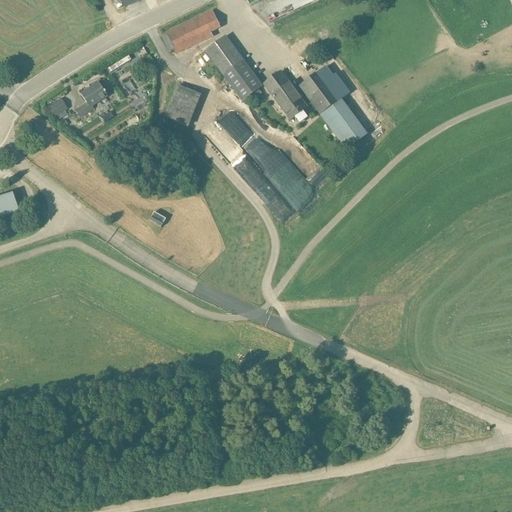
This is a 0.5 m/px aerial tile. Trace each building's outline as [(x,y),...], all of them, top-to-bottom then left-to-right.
[(212,13),(204,17),(211,32),(220,27),(212,13)] [(204,17),(167,34),(175,51),(193,43),(212,34),(211,32),(204,17)] [(243,62),(225,37),(206,52),(223,76),(243,62)] [(193,43),(175,51),(178,59),(196,50),(193,43)] [(304,63),(311,55),(307,52),(300,60),(304,63)] [(243,62),(223,76),(242,101),(252,93),(256,98),(261,94),(258,89),(261,87),(243,62)] [(326,67),(299,87),(301,90),(320,117),(325,113),(341,101),(350,94),(335,75),(333,77),(326,67)] [(281,72),(263,85),(290,122),(308,109),(297,94),(301,90),(299,87),(295,91),(281,72)] [(87,104),(75,111),(80,118),(93,109),(92,106),(107,96),(105,94),(106,93),(105,92),(104,92),(99,83),(81,95),(87,104)] [(200,96),(177,86),(165,117),(188,126),(200,96)] [(60,100),(48,108),(51,113),(56,111),(64,106),(60,100)] [(341,101),(325,113),(350,148),(366,136),(341,101)] [(56,111),(51,113),(56,120),(60,117),(56,111)] [(258,168),(218,123),(204,136),(283,226),(299,213),(258,168)] [(293,137),(278,150),(313,189),(327,176),(293,137)] [(278,150),(258,168),(299,213),(319,195),(313,189),(278,150)] [(11,194),(0,197),(0,218),(18,213),(11,194)] [(155,211),(151,220),(163,226),(168,218),(155,211)]
